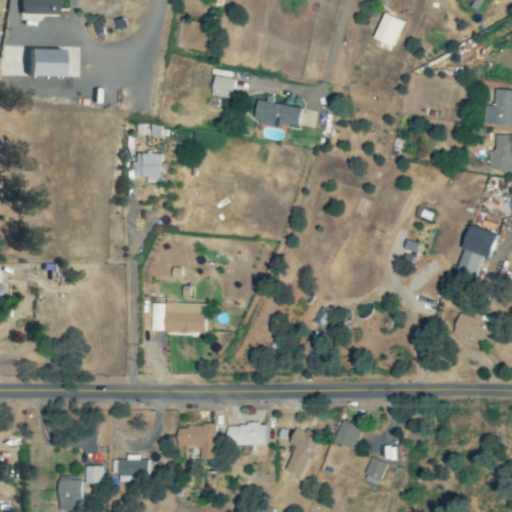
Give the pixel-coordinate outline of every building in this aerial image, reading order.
[(55,0),(17,0),(17,16),(55,16),(55,0)] [(402,24),(382,15),(370,40),(390,49),(402,24)] [(23,78),(59,79),(59,51),(24,50),(23,78)] [(234,80),(212,76),(208,96),(230,100),(234,80)] [(483,107),(483,127),(511,127),(511,92),(493,92),(492,108),(483,107)] [(271,105),(272,98),(264,96),(263,103),(255,101),(251,122),(296,131),(300,110),(271,105)] [(511,172),(511,136),(494,136),(493,152),(487,152),(487,172),(511,172)] [(164,185),(165,165),(159,165),(160,155),(150,155),(150,154),(135,154),(134,163),(130,163),(129,178),(144,179),(144,184),(164,185)] [(478,278),(487,255),(498,259),(506,239),(472,227),(456,270),(478,278)] [(152,304),(151,332),(208,334),(209,305),(152,304)] [(454,335),(499,346),(504,322),(460,312),(454,335)] [(334,442),(357,451),(365,430),(342,421),(334,442)] [(273,446),(273,425),(228,426),(229,447),(273,446)] [(182,449),(205,448),(205,460),(220,460),(219,426),(181,427),(182,449)] [(284,470),(303,478),(310,460),(317,463),(320,455),(316,454),(323,435),(308,429),(306,433),(300,431),(284,470)] [(146,455),(129,456),(129,460),(114,461),(115,477),(122,476),(122,482),(147,481),(146,455)] [(391,464),(374,457),(366,476),(384,482),(391,464)] [(87,467),(88,485),(106,484),(106,467),(87,467)] [(61,511),(75,511),(86,511),(85,480),(73,481),(73,477),(61,477),(61,511)]
